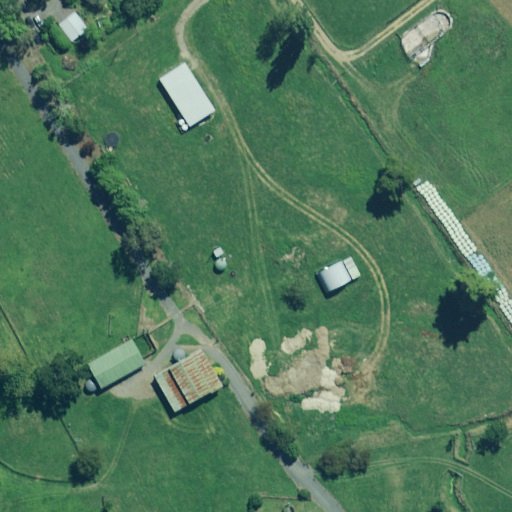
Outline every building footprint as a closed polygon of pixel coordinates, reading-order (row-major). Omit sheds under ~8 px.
[(91,30),(77,12),(61,25),(74,42),(91,30)] [(216,110),(187,63),(161,79),(191,126),(216,110)] [(363,275),(353,256),(319,274),(328,293),(363,275)] [(230,268),(231,265),(231,263),(230,261),(228,259),(226,258),(224,257),(221,258),(219,259),(217,260),(216,262),(216,265),(216,267),(217,269),(218,271),(221,272),(223,273),(225,272),(227,271),(229,270),(230,268)] [(147,363),(133,340),(90,365),(103,388),(147,363)] [(224,386),(204,350),(156,376),(177,412),(224,386)]
